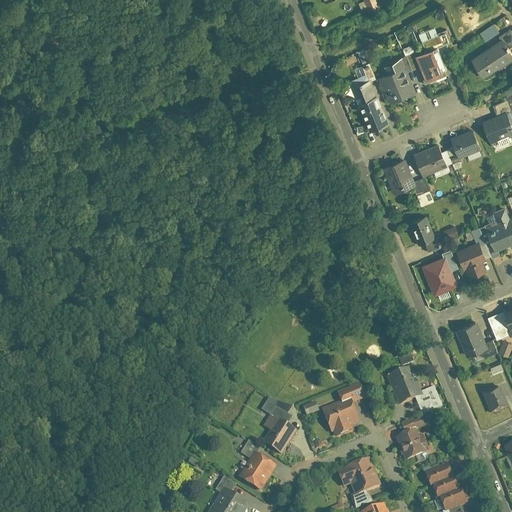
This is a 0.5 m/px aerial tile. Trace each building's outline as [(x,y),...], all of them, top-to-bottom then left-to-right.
[(376,0),(364,0),(368,9),(379,5),(376,0)] [(484,41),(498,32),(493,23),(479,32),(484,41)] [(421,39),(425,50),(435,46),(451,39),(446,28),(421,39)] [(503,38),(509,47),(511,44),(511,30),(510,28),(501,34),(503,38)] [(471,57),(483,77),(511,59),(511,52),(509,47),(503,38),(471,57)] [(419,65),(426,82),(446,74),(435,46),(425,50),(414,54),(419,65)] [(412,67),(419,65),(414,54),(413,51),(406,53),(407,55),(412,67)] [(407,69),(412,67),(407,55),(391,61),(395,69),(397,74),(407,69)] [(417,91),(407,69),(397,74),(395,69),(379,76),(390,102),(417,91)] [(362,100),(377,94),(370,77),(355,83),(362,100)] [(370,129),(388,122),(377,94),(362,100),(358,101),(370,129)] [(492,105),(496,114),(507,109),(511,107),(507,98),(492,105)] [(482,120),(491,142),(511,133),(511,122),(507,109),(496,114),(482,120)] [(460,156),(481,147),(473,127),(451,137),(455,145),(460,156)] [(424,174),(448,164),(442,151),(439,142),(415,152),(424,174)] [(453,159),(460,156),(455,145),(448,148),(453,159)] [(453,159),(448,148),(442,151),(448,164),(453,161),(453,159)] [(414,185),(416,184),(415,180),(405,157),(383,166),(394,193),(414,185)] [(424,176),(415,180),(416,184),(414,185),(422,205),(434,199),(424,176)] [(486,227),(495,249),(497,248),(511,241),(511,220),(510,216),(509,217),(505,206),(493,211),(498,223),(486,227)] [(427,214),(409,221),(418,244),(424,241),(436,236),(427,214)] [(497,248),(495,249),(486,227),(485,224),(479,226),(484,238),(491,255),(492,257),(500,254),(497,248)] [(486,257),(491,255),(484,238),(479,226),(473,229),(477,241),(479,241),(486,257)] [(440,245),(436,236),(424,241),(428,250),(440,245)] [(477,241),(456,250),(467,277),(486,269),(482,261),(487,259),(486,257),(479,241),(477,241)] [(445,255),(451,269),(459,266),(451,248),(444,251),(445,255)] [(422,265),(434,295),(458,285),(451,269),(445,255),(422,265)] [(488,316),(497,338),(511,332),(511,330),(511,328),(504,310),(488,316)] [(456,329),(467,355),(488,346),(486,341),(478,320),(456,329)] [(493,339),(486,341),(488,346),(491,354),(498,351),(493,339)] [(500,354),(510,357),(511,348),(511,343),(504,341),(500,354)] [(493,375),(504,371),(501,363),(490,367),(493,375)] [(423,395),(422,391),(411,366),(387,376),(399,405),(415,398),(423,395)] [(351,400),(352,403),(366,397),(359,382),(337,392),(340,401),(342,404),(351,400)] [(491,412),(508,406),(499,384),(482,391),(491,412)] [(415,398),(423,416),(431,413),(443,407),(434,386),(422,391),(423,395),(415,398)] [(271,414),(288,425),(293,416),(289,414),(293,407),(270,397),(262,409),(271,414)] [(351,425),(360,421),(352,403),(351,400),(342,404),(340,401),(321,409),(331,433),(333,432),(335,438),(353,430),(351,425)] [(307,416),(319,411),(315,401),(303,407),(307,416)] [(402,425),(406,434),(416,430),(434,422),(431,413),(423,416),(402,425)] [(262,443),(282,456),(298,431),(288,425),(271,414),(263,426),(270,431),(262,443)] [(406,462),(426,453),(416,430),(406,434),(396,438),(406,462)] [(241,453),(250,459),(255,452),(258,446),(249,440),(241,453)] [(260,491),(276,465),(255,452),(250,459),(239,478),(260,491)] [(356,495),(381,485),(370,457),(336,471),(343,487),(351,484),(356,495)] [(432,487),(452,478),(446,463),(424,472),(430,487),(432,487)] [(224,488),(231,492),(236,483),(224,476),(219,485),(224,488)] [(439,499),(460,490),(454,477),(452,478),(432,487),(437,500),(439,499)] [(241,511),(247,503),(231,492),(224,488),(209,511),(241,511)] [(460,506),(468,502),(462,489),(460,490),(439,499),(445,511),(449,510),(460,506)] [(360,511),(387,511),(384,502),(360,511)]
